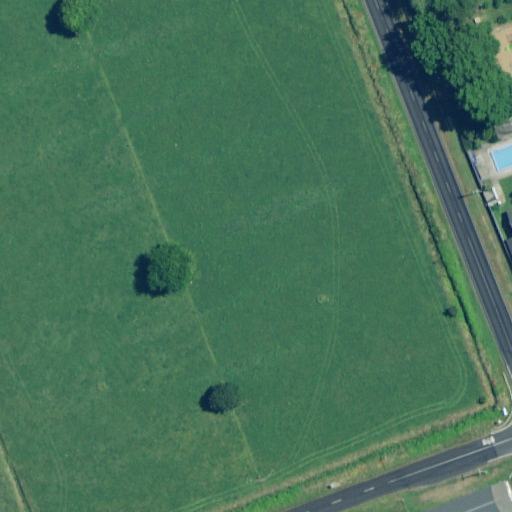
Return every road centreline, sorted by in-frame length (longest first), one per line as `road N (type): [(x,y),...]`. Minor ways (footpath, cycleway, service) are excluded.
road 1 (tertiary): [(379,0),(511,341)]
road 2 (unclassified): [(320,511),(511,440)]
